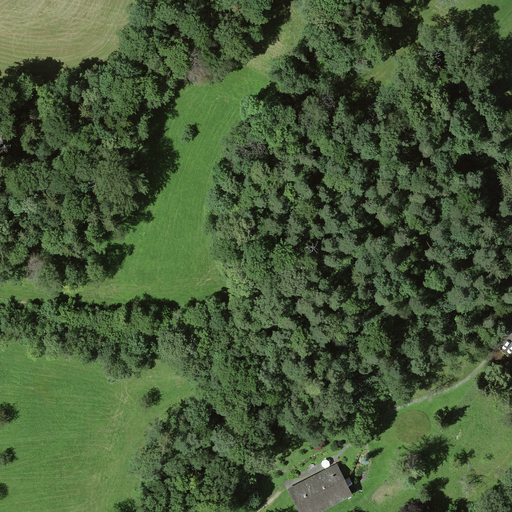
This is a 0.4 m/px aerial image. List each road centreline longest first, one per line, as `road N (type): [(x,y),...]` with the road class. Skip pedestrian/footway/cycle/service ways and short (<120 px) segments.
road 1 (track): [(0,305),(181,334),(293,333),(511,304)]
road 2 (track): [(258,332),(296,285),(389,101),(466,0)]
road 3 (track): [(257,511),(383,417),(464,380),(511,324)]
